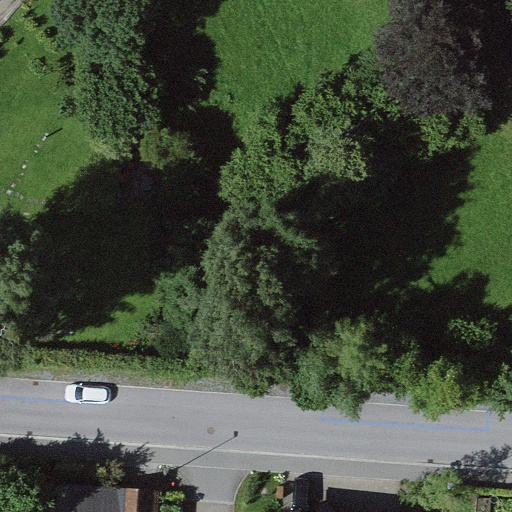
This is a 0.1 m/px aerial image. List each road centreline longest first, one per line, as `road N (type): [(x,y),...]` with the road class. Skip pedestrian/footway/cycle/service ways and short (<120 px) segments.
road 1 (residential): [(216,422),(511,441)]
road 2 (residential): [(0,408),(216,422)]
